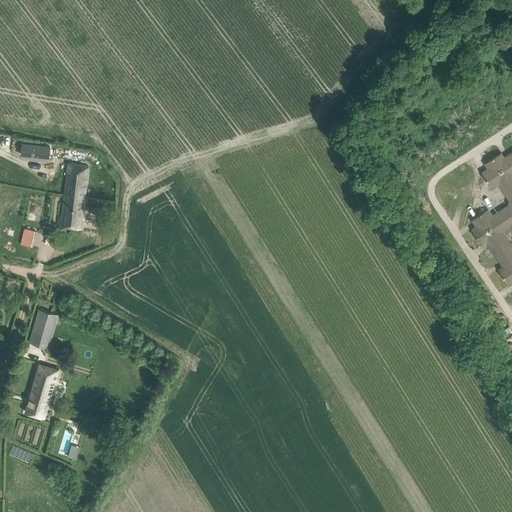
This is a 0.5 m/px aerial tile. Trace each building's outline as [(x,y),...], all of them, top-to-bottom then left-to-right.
[(23,143),(21,154),(49,158),(50,146),(23,143)] [(511,151),(504,157),(501,152),(485,163),(488,168),(482,172),(493,189),(499,185),(507,197),(509,200),(508,205),(503,208),(492,215),(488,209),(472,220),(476,226),(472,229),(482,246),(487,243),(503,266),(498,269),(509,285),(511,283),(511,151)] [(58,225),(81,228),(90,166),(70,163),(62,217),(59,216),(58,225)] [(28,216),(34,218),(38,201),(31,199),(28,216)] [(21,244),(33,247),(37,231),(25,228),(21,244)] [(475,294),(485,310),(495,304),(484,288),(475,294)] [(30,343),(48,348),(58,314),(40,309),(30,343)] [(26,412),(45,417),(59,369),(40,363),(26,412)]
